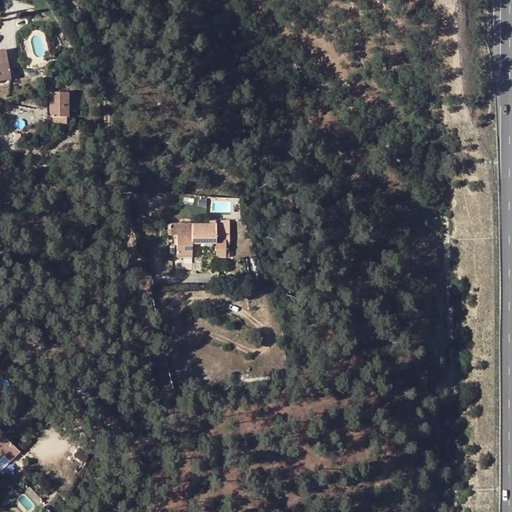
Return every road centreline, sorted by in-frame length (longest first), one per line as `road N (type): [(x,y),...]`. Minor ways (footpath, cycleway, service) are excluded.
road 1 (residential): [(67,0),(102,75),(107,167),(166,375),(168,430),(141,440),(120,433),(0,300)]
road 2 (motorway): [(511,335),(511,511)]
